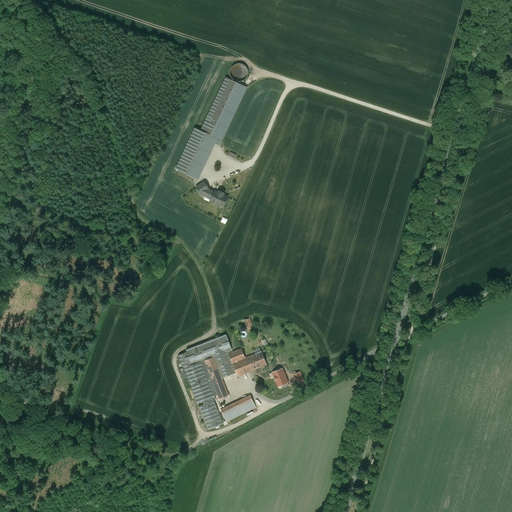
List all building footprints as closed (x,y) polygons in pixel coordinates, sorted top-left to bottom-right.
[(247,76),(248,72),(247,69),(245,66),(242,64),(239,64),(235,64),(233,66),(231,69),(230,73),(231,76),(233,79),(236,81),(239,82),(243,81),(245,79),(247,76)] [(226,78),(201,131),(213,136),(221,140),(246,87),(226,78)] [(195,128),(176,169),(194,177),(211,141),(213,136),(201,131),(195,128)] [(221,140),(213,136),(211,141),(219,145),(221,140)] [(219,191),(218,192),(215,191),(214,192),(209,189),(204,182),(196,187),(201,195),(211,199),(210,201),(223,207),(228,197),(223,195),(224,194),(224,193),(219,191)] [(226,335),(187,350),(187,353),(188,353),(200,385),(191,388),(197,403),(202,401),(202,400),(212,396),(213,399),(215,398),(214,396),(217,395),(212,382),(204,361),(213,357),(221,378),(222,378),(233,374),(225,353),(232,350),(226,335)] [(261,352),(245,358),(241,348),(232,352),(229,353),(238,376),(266,365),(261,352)] [(200,385),(188,353),(187,353),(179,356),(191,388),(200,385)] [(221,378),(213,357),(204,361),(212,382),(221,378)] [(282,369),(273,373),(278,385),(287,381),(282,369)] [(300,372),(294,375),(298,383),(303,381),(300,372)] [(221,378),(212,382),(217,395),(219,399),(228,396),(222,378),(221,378)] [(250,396),(221,410),(225,419),(255,405),(250,396)] [(214,400),(198,406),(208,430),(223,424),(214,400)] [(255,405),(225,419),(226,421),(256,407),(255,405)]
